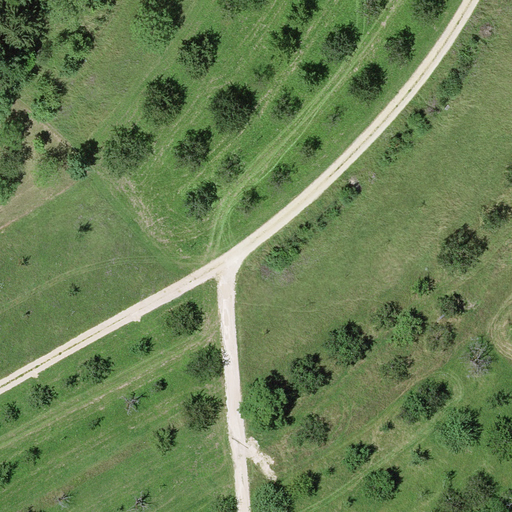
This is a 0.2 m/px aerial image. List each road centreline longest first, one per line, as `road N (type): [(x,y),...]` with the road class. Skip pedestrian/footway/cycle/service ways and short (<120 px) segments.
road 1 (track): [(474,0),(442,56),(297,210),(223,267),(0,387)]
road 2 (track): [(223,267),(245,511)]
